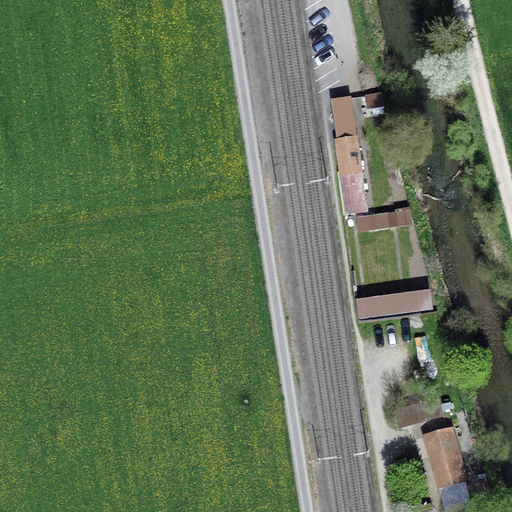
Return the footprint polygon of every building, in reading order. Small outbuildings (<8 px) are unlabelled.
[(382,89),(355,94),(358,114),(386,109),(382,89)] [(332,102),(340,173),(360,170),(356,141),(353,141),(347,100),(332,102)] [(370,216),(364,178),(343,182),(350,221),(358,219),(362,237),(393,233),(390,214),(370,216)] [(362,300),(366,321),(437,312),(435,291),(362,300)] [(436,401),(396,412),(400,428),(440,417),(436,401)] [(427,440),(440,485),(462,479),(449,434),(427,440)]
